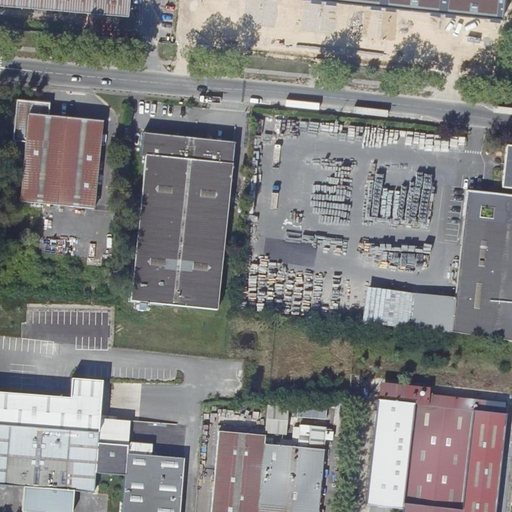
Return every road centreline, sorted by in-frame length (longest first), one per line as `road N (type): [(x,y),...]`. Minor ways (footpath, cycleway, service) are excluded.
road 1 (unclassified): [(0,67),(408,104),(511,122)]
road 2 (unknown): [(446,166),(307,138),(286,143),(269,172),(268,248),(282,258),(415,275),(431,266),(436,244)]
road 3 (unknown): [(189,511),(199,391),(193,376),(176,363),(0,364)]
